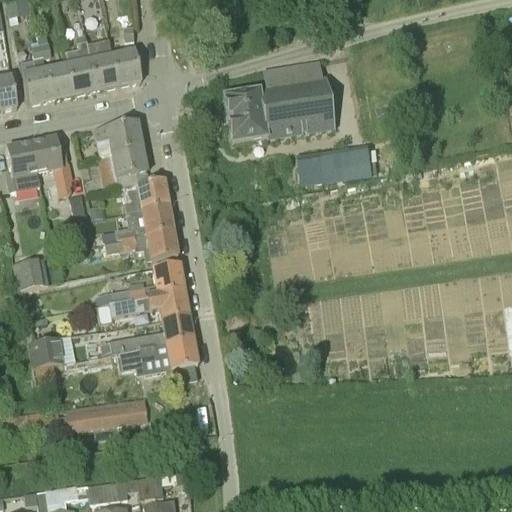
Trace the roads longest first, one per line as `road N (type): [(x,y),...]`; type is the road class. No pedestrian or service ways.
road 1 (residential): [(162,97),(221,408),(231,511)]
road 2 (unclassified): [(162,97),(347,39),(511,2)]
road 3 (residential): [(0,135),(162,97)]
